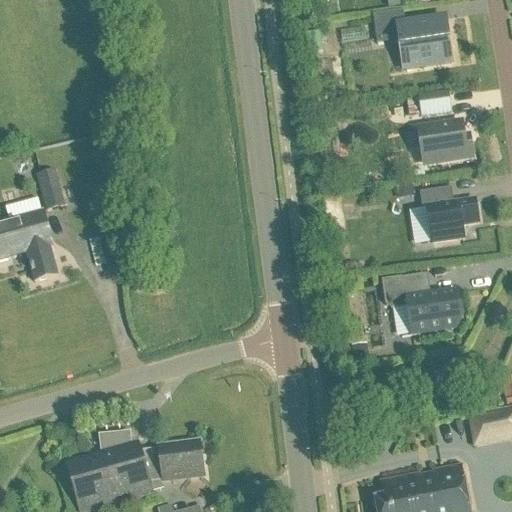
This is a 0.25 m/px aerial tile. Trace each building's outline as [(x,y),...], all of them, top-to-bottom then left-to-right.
[(452,67),(445,23),(398,31),(404,74),(452,67)] [(396,31),(378,34),(381,51),(399,49),(396,31)] [(309,58),(323,56),(320,35),(305,38),(309,58)] [(451,118),(448,96),(420,100),(423,122),(451,118)] [(462,137),(463,137),(462,128),(422,134),(427,170),(473,163),(469,141),(463,142),(462,137)] [(325,148),(326,170),(341,169),(340,147),(325,148)] [(38,181),(48,215),(65,211),(56,176),(38,181)] [(396,189),(398,203),(416,201),(414,186),(396,189)] [(420,197),(422,213),(427,212),(432,247),(464,243),(462,230),(479,227),(475,205),(454,208),(452,192),(420,197)] [(50,252),(53,251),(44,216),(0,228),(0,266),(27,259),(35,287),(58,281),(50,252)] [(386,309),(392,314),(409,311),(413,340),(455,334),(462,324),(458,296),(431,300),(429,284),(403,288),(402,282),(382,285),(386,309)] [(492,413),(481,416),(486,442),(498,440),(492,413)] [(66,470),(77,511),(100,511),(153,497),(150,487),(204,480),(200,449),(141,456),(140,449),(131,452),(129,439),(101,442),(103,459),(66,470)] [(469,511),(461,471),(381,487),(384,503),(375,505),(376,511),(469,511)]
